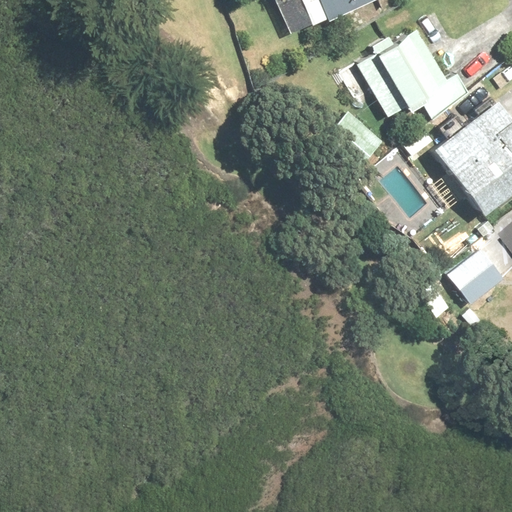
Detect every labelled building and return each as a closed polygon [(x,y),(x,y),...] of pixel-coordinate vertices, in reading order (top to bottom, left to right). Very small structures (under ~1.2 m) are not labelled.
[(312,0),(321,20),(365,0),(312,0)] [(429,118),(469,93),(456,71),(445,77),(415,29),(354,66),(385,115),(404,104),(408,111),(421,104),(429,118)] [(432,148),(480,211),(511,187),(511,122),(496,101),(432,148)] [(343,113),(317,143),(349,172),(376,142),(343,113)] [(445,275),(467,303),(501,278),(480,249),(445,275)] [(450,307),(435,289),(420,301),(436,319),(450,307)]
